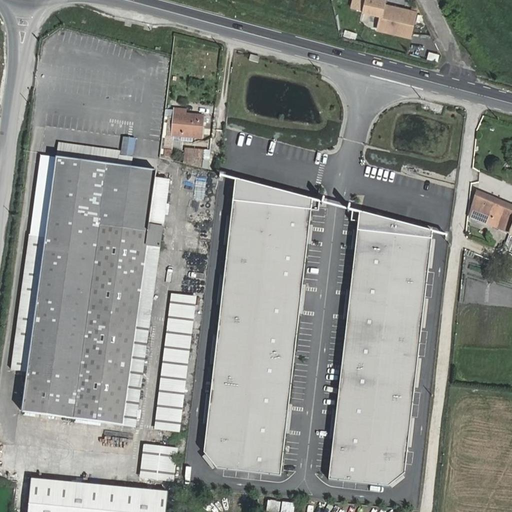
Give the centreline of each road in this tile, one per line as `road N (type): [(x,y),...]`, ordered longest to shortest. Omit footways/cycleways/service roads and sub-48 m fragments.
road 1 (primary): [(118,0),(457,89)]
road 2 (tertiary): [(0,226),(27,6)]
